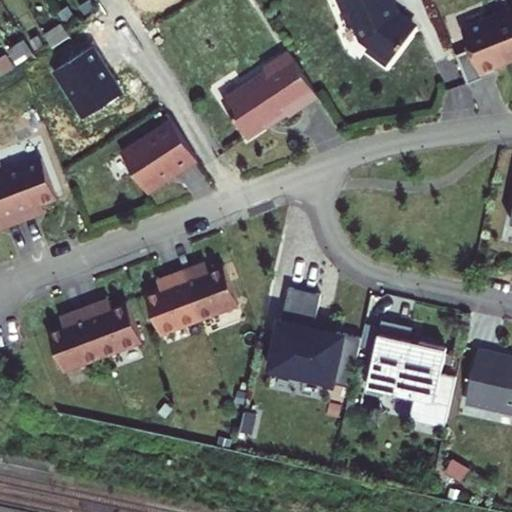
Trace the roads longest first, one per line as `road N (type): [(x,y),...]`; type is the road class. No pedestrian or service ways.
road 1 (residential): [(0,287),(313,170)]
road 2 (residential): [(313,170),(347,257),(375,273),(511,303)]
road 3 (residential): [(313,170),(394,143),(511,126)]
